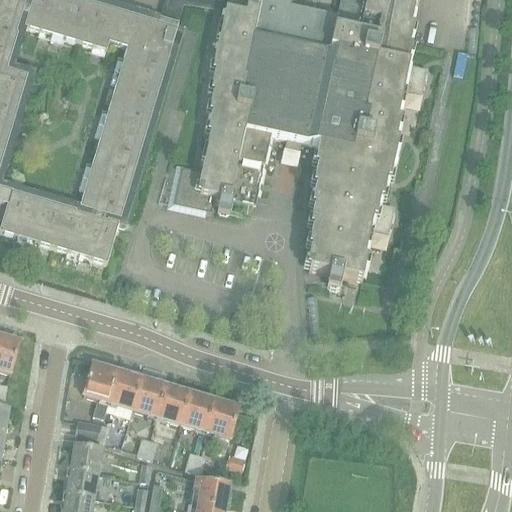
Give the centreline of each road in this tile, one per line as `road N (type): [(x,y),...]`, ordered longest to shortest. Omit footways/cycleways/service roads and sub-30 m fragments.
road 1 (secondary): [(511,131),(483,252),(447,325),(441,408)]
road 2 (tertiary): [(284,380),(65,313)]
road 3 (residential): [(65,313),(28,511)]
road 4 (unknown): [(152,224),(191,61)]
road 5 (tertiary): [(441,408),(284,380)]
road 6 (residential): [(262,511),(284,380)]
